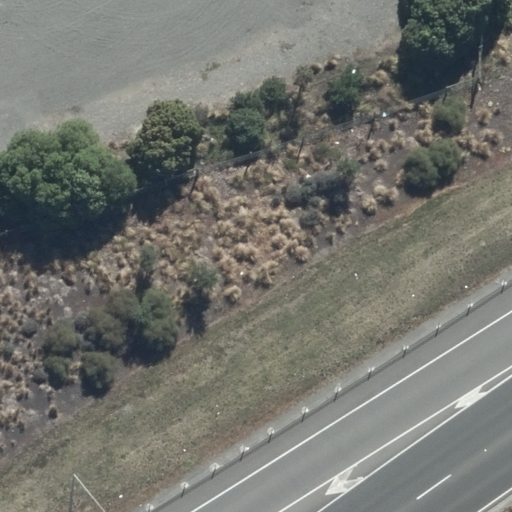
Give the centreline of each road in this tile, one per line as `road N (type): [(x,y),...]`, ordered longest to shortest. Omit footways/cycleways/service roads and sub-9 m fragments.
road 1 (trunk): [(235,511),(511,339)]
road 2 (trunk): [(398,511),(511,435)]
